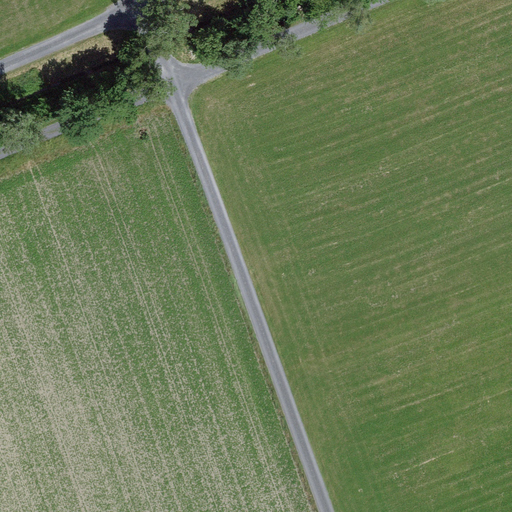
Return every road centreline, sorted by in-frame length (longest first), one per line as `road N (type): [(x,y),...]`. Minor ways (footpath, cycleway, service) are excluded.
road 1 (track): [(328,511),(168,65)]
road 2 (track): [(0,155),(376,0)]
road 3 (track): [(126,0),(53,51),(0,73)]
